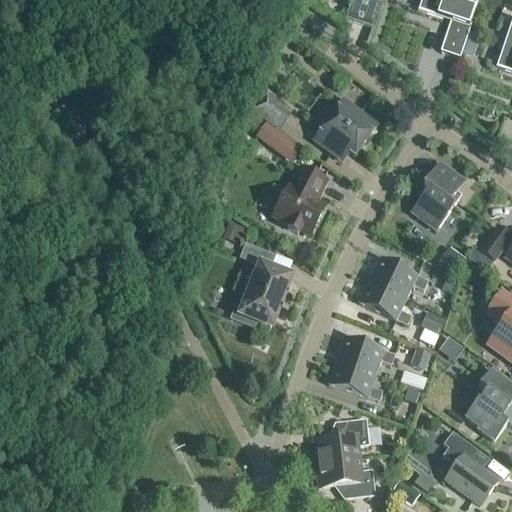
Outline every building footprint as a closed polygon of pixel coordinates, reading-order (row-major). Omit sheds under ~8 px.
[(421,0),(417,14),(450,25),(440,52),(458,58),(477,0),(421,0)] [(511,20),(495,71),(511,76),(511,20)] [(469,32),(463,58),(475,60),(481,35),(469,32)] [(280,53),(287,45),(279,38),(272,46),(280,53)] [(293,114),(266,93),(250,113),(278,134),(293,114)] [(354,160),(376,129),(342,104),(333,118),(329,115),(320,127),(324,130),(313,145),(333,160),(340,150),(354,160)] [(300,153),(265,127),(255,141),(290,167),(300,153)] [(438,167),(422,190),(427,193),(410,215),(436,234),(461,200),(456,197),(464,186),(438,167)] [(314,206),(326,184),(300,171),(289,193),(287,192),(283,199),(279,197),(272,211),(276,213),(272,220),(288,228),(286,232),(297,238),(299,234),(310,240),(324,211),(314,206)] [(223,238),(234,243),(239,232),(228,227),(223,238)] [(497,231),(479,255),(493,265),(501,254),(507,259),(505,260),(511,265),(511,244),(509,243),(510,241),(497,231)] [(270,331),(290,281),(268,272),(273,260),(245,249),(240,261),(259,269),(245,301),(240,299),(230,322),(253,331),(256,325),(270,331)] [(453,281),(466,264),(449,251),(437,269),(453,281)] [(479,272),(486,263),(474,254),(467,264),(479,272)] [(427,285),(416,280),(379,262),(369,284),(406,302),(412,290),(423,295),(427,285)] [(450,297),(455,287),(446,283),(442,292),(450,297)] [(400,315),(406,302),(369,284),(358,307),(395,325),(395,324),(406,330),(411,320),(400,315)] [(511,303),(502,296),(485,318),(501,329),(487,349),(511,367),(511,303)] [(438,339),(445,325),(430,318),(423,332),(438,339)] [(398,341),(400,335),(392,331),(389,337),(398,341)] [(450,365),(460,351),(448,341),(437,355),(450,365)] [(391,369),(394,359),(383,355),(344,342),(336,365),(375,378),(379,365),(391,369)] [(429,358),(415,354),(410,369),(424,374),(429,358)] [(370,392),(375,378),(336,365),(328,389),(367,402),(378,406),(382,395),(370,392)] [(511,414),(509,412),(511,407),(511,389),(490,373),(477,391),(485,396),(478,406),(476,404),(464,421),(477,431),(476,433),(494,445),(506,428),(511,432),(511,430),(511,414)] [(425,382),(402,375),(398,387),(421,394),(425,382)] [(418,397),(406,393),(403,404),(415,408),(418,397)] [(368,450),(365,424),(339,427),(341,441),(312,444),(314,457),(317,457),(318,468),(359,463),(357,451),(368,450)] [(473,468),(481,457),(452,436),(442,449),(447,452),(442,459),(456,469),(445,484),(479,510),(497,485),(473,468)] [(360,476),(359,463),(318,468),(319,480),(316,480),(318,493),(347,489),(348,503),(374,500),(371,475),(360,476)] [(420,477),(413,487),(425,496),(433,486),(420,477)]
